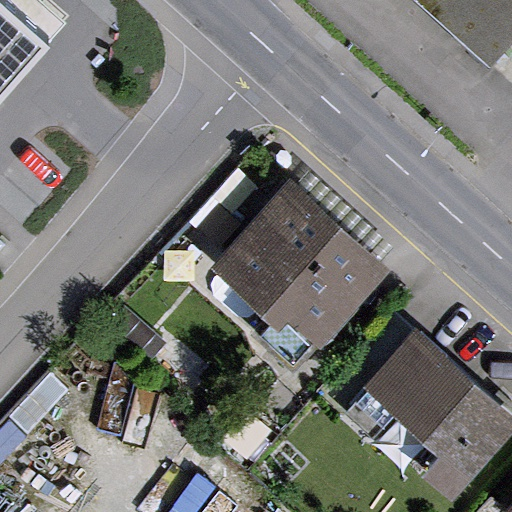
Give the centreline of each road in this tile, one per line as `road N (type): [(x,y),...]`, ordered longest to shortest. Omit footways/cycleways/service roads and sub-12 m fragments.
road 1 (residential): [(270,50),(0,362)]
road 2 (secondary): [(270,50),(511,267)]
